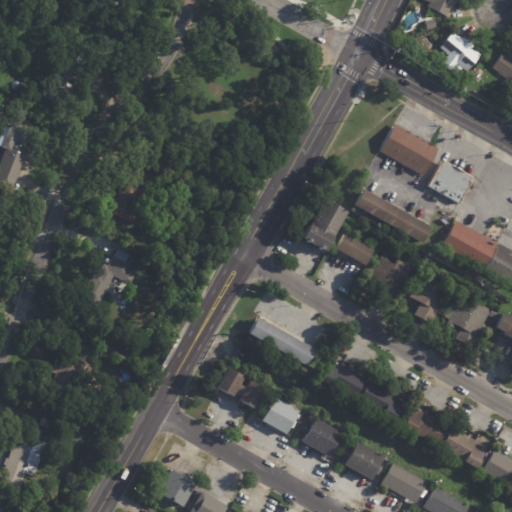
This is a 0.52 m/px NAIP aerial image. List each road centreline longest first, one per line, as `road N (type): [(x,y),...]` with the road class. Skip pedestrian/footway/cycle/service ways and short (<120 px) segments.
road 1 (secondary): [(301,153),(97,511)]
road 2 (residential): [(187,0),(167,52),(87,147),(0,357)]
road 3 (residential): [(511,409),(243,253)]
road 4 (residential): [(334,511),(154,410)]
road 5 (tertiary): [(511,141),(355,53)]
